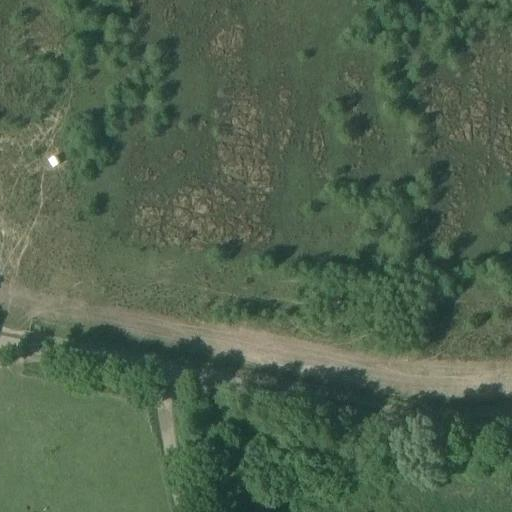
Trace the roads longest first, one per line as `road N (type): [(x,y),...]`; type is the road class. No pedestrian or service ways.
road 1 (unclassified): [(511,427),(404,424),(0,338)]
road 2 (track): [(152,359),(183,511)]
